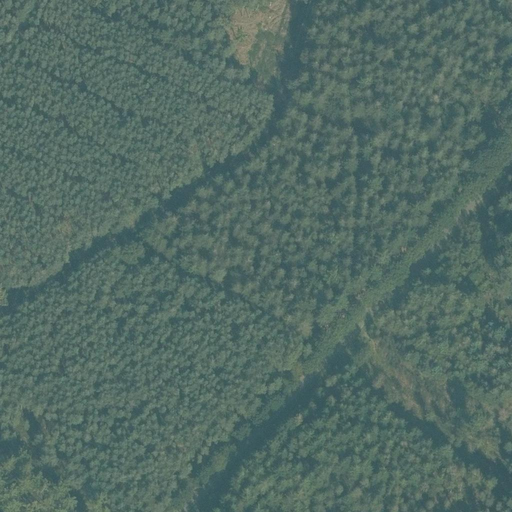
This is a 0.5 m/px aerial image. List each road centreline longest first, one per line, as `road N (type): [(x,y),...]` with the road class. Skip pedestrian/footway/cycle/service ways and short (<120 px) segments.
road 1 (unclassified): [(187,511),(511,168)]
road 2 (track): [(119,221),(330,363),(511,459)]
road 3 (track): [(119,221),(264,131),(312,0)]
